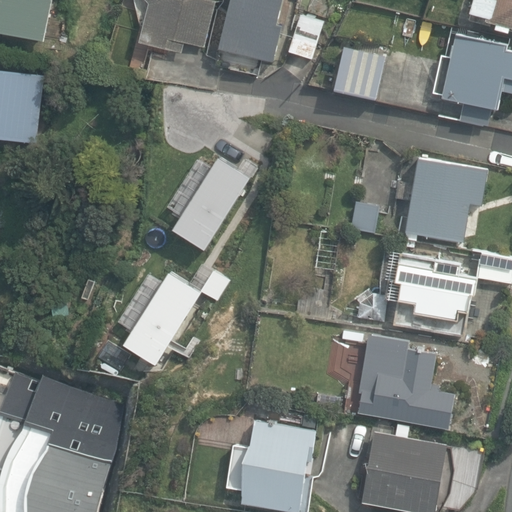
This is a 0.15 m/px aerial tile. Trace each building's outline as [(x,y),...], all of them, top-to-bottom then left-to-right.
[(0,0),(0,30),(45,40),(53,0),(0,0)] [(141,41),(182,51),(185,41),(205,46),(217,1),(213,0),(148,0),(151,3),(141,41)] [(232,0),(221,48),(275,61),(284,25),(278,24),(283,0),(232,0)] [(511,26),(511,0),(474,0),(471,13),(488,17),(488,20),(498,22),(497,28),(509,31),(511,26)] [(291,51),(313,58),(325,21),(303,14),(291,51)] [(511,49),(507,49),(508,44),(457,32),(452,57),(442,55),(434,93),(444,96),(444,97),(466,102),(462,120),(489,126),(493,108),(499,109),(503,90),(511,92),(511,49)] [(336,88),(377,98),(387,56),(346,46),(336,88)] [(166,61),(154,59),(150,81),(216,92),(219,75),(189,70),(191,55),(168,51),(166,61)] [(0,134),(35,139),(43,77),(0,71),(0,134)] [(271,142),(224,123),(185,216),(210,226),(220,203),(242,212),(271,142)] [(407,231),(467,242),(473,205),(485,207),(492,169),(420,157),(416,183),(407,182),(405,197),(413,199),(407,231)] [(352,227),(376,232),(381,205),(357,200),(352,227)] [(197,246),(177,264),(204,295),(224,278),(197,246)] [(396,322),(465,334),(472,292),(476,293),(479,277),(511,281),(511,255),(474,249),(473,258),(480,259),(477,275),(460,272),(462,263),(402,253),(398,278),(391,277),(388,294),(375,292),(374,293),(370,287),(358,296),(361,302),(359,316),(384,321),(388,296),(400,298),(396,322)] [(366,331),(348,328),(346,338),(364,341),(366,331)] [(360,411),(450,426),(456,392),(441,390),(442,384),(433,383),(438,351),(410,347),(411,339),(371,332),(361,391),(363,391),(360,411)] [(98,511),(102,498),(114,458),(125,404),(48,369),(36,381),(17,372),(0,364),(0,511),(98,511)] [(313,474),(320,429),(256,419),(252,446),(236,444),(229,486),(245,488),(243,503),(304,511),(310,474),(313,474)] [(376,430),(364,500),(432,511),(436,511),(437,510),(443,511),(450,492),(455,466),(451,443),(376,430)]
